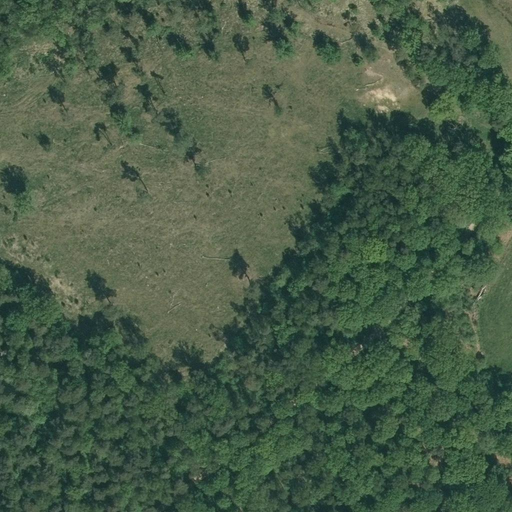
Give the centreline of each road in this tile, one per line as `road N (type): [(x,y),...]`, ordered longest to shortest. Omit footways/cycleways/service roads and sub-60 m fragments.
road 1 (track): [(156,511),(369,338),(511,170)]
road 2 (track): [(319,24),(377,44),(511,117)]
road 3 (track): [(204,474),(110,378),(48,404)]
